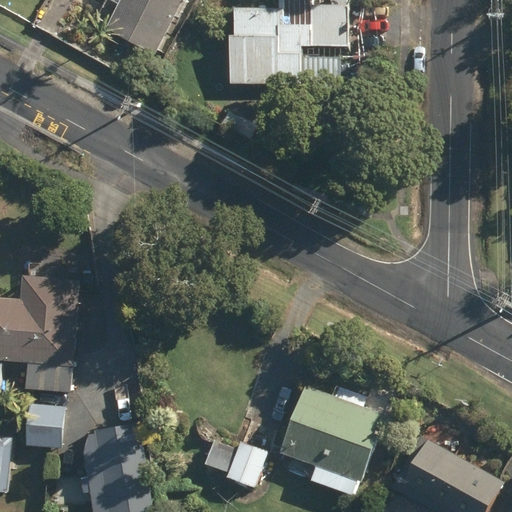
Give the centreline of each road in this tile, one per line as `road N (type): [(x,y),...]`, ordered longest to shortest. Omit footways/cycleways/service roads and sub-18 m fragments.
road 1 (residential): [(435,318),(0,78)]
road 2 (residential): [(435,318),(447,292),(453,0)]
